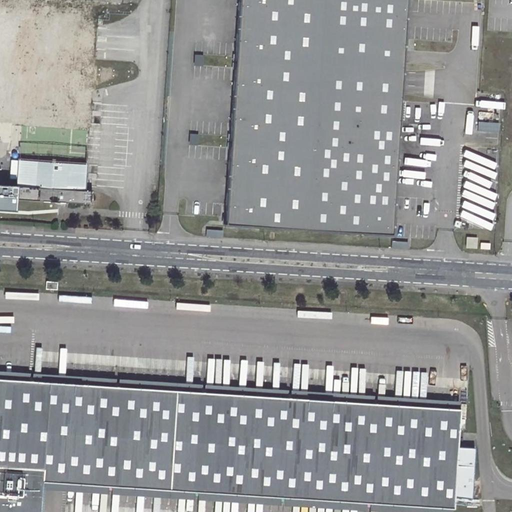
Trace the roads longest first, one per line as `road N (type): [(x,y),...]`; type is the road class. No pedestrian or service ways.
road 1 (unclassified): [(511,277),(0,244)]
road 2 (unknown): [(197,256),(205,0)]
